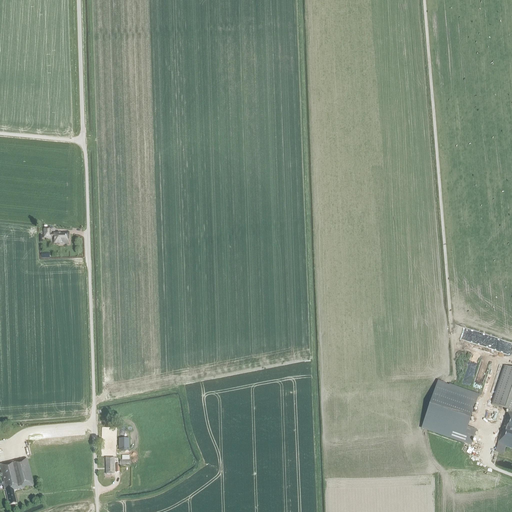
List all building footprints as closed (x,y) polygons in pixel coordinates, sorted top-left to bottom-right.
[(69,244),(69,241),(69,240),(69,237),(69,234),(55,234),(50,234),(50,229),(44,229),(44,238),(50,238),(50,237),(55,237),(55,243),(59,243),(59,244),(65,244),(69,244)] [(511,369),(504,367),(491,405),(509,411),(498,444),(511,449),(511,369)] [(476,430),(467,427),(477,398),(437,384),(422,428),(471,445),(476,430)] [(122,445),(122,451),(129,451),(129,439),(119,439),(119,445),(122,445)] [(106,458),(106,475),(114,474),(114,458),(106,458)] [(4,490),(5,490),(8,503),(10,503),(10,505),(17,504),(14,491),(33,486),(27,459),(0,465),(0,470),(3,483),(2,483),(4,490)]
